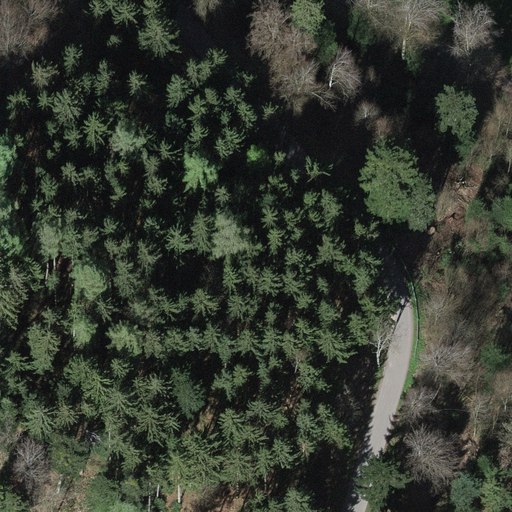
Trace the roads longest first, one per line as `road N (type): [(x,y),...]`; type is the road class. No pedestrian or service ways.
road 1 (unclassified): [(169,0),(367,234),(400,289),(397,363),(350,511)]
road 2 (track): [(354,0),(511,86)]
